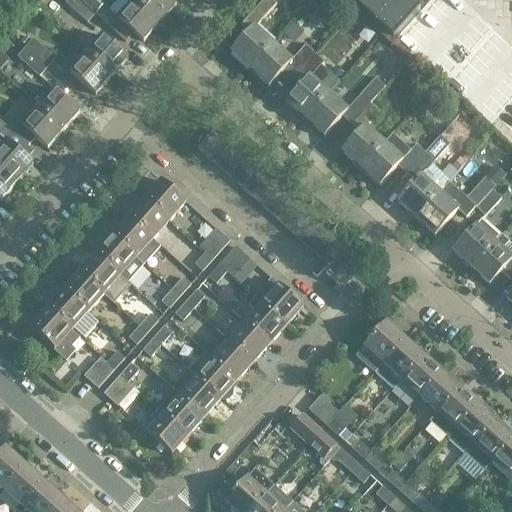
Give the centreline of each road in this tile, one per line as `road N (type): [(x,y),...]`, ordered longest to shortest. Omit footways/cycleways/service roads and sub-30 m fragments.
road 1 (residential): [(395,257),(191,71),(173,69),(0,257)]
road 2 (residential): [(175,511),(395,257)]
road 3 (residential): [(146,511),(0,381)]
road 4 (residential): [(511,361),(395,257)]
